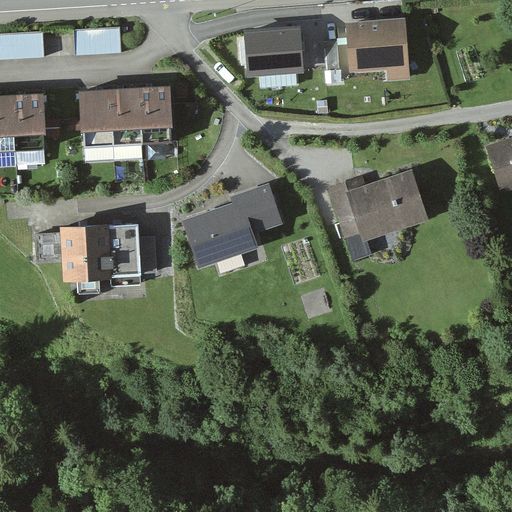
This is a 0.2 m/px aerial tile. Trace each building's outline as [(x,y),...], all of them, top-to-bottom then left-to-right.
[(406,16),(347,17),(350,70),(387,65),(388,77),(409,75),(406,16)] [(301,18),(243,25),(247,71),(305,67),(301,18)] [(120,30),(72,32),(73,60),(121,58),(120,30)] [(42,34),(0,36),(0,63),(44,61),(42,34)] [(175,87),(78,92),(81,151),(178,146),(175,87)] [(46,93),(0,95),(0,151),(49,149),(46,93)] [(48,107),(49,126),(65,125),(64,106),(48,107)] [(511,135),(488,143),(501,189),(511,185),(511,135)] [(349,181),(330,187),(353,260),(368,255),(362,235),(421,216),(406,172),(352,190),(349,181)] [(236,203),(186,220),(200,264),(255,246),(250,231),(280,221),(268,185),(234,197),(236,203)] [(58,247),(57,219),(39,220),(40,248),(58,247)] [(142,224),(145,259),(161,258),(159,223),(142,224)] [(113,224),(61,225),(63,279),(114,277),(113,224)]
